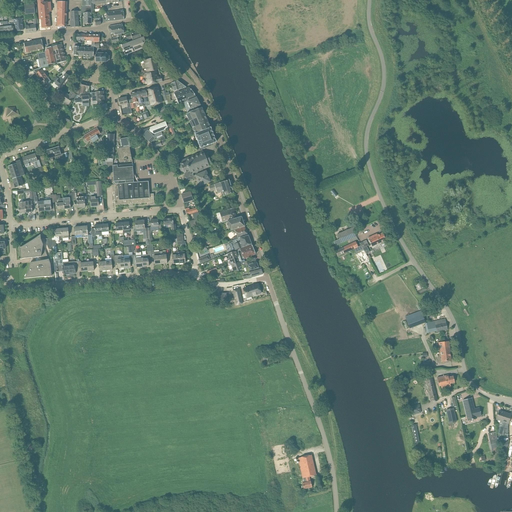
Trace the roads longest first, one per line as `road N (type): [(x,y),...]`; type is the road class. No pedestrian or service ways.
road 1 (unclassified): [(508,402),(468,379),(455,324),(404,246),(371,175),(366,132),(384,68),(369,0)]
road 2 (unclassified): [(334,511),(327,446),(267,278)]
road 3 (unclassified): [(267,278),(202,97),(183,76)]
road 4 (residential): [(195,278),(12,288),(0,274)]
road 5 (residential): [(9,223),(180,209)]
road 6 (residential): [(180,209),(167,163),(113,113)]
